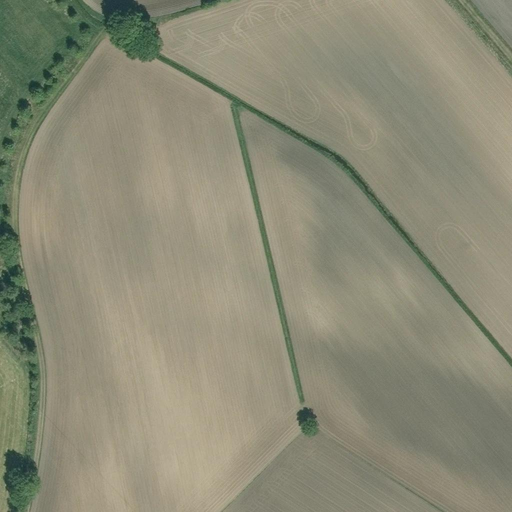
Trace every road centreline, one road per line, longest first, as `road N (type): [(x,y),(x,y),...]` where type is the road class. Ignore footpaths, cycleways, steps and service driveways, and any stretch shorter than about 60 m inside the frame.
road 1 (track): [(14,233),(23,152),(108,25),(119,14),(187,0)]
road 2 (residential): [(29,511),(49,411),(45,333),(14,233)]
